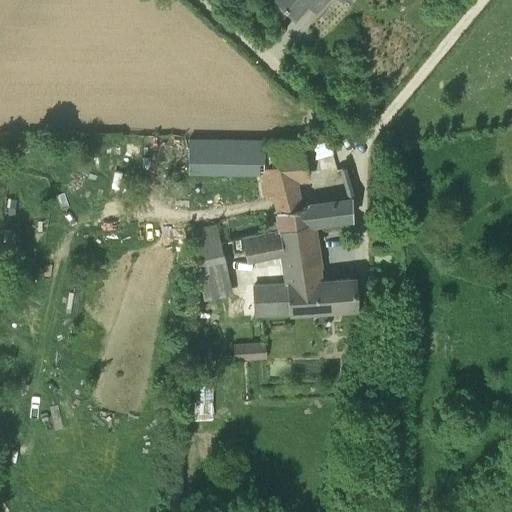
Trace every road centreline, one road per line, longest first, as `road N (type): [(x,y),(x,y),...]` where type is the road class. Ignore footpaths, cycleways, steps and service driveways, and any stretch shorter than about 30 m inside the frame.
road 1 (unclassified): [(366,511),(359,141),(200,0)]
road 2 (track): [(480,0),(359,141)]
